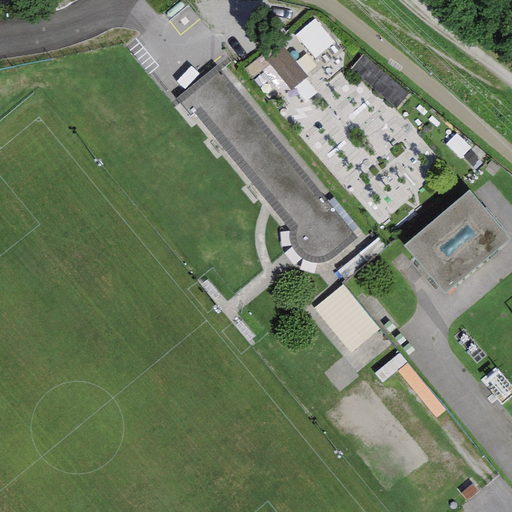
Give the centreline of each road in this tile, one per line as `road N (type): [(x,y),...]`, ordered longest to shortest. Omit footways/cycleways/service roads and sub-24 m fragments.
road 1 (unknown): [(511,510),(414,326)]
road 2 (track): [(511,111),(359,0)]
road 3 (track): [(511,77),(492,77),(361,0)]
road 4 (track): [(416,0),(511,77)]
